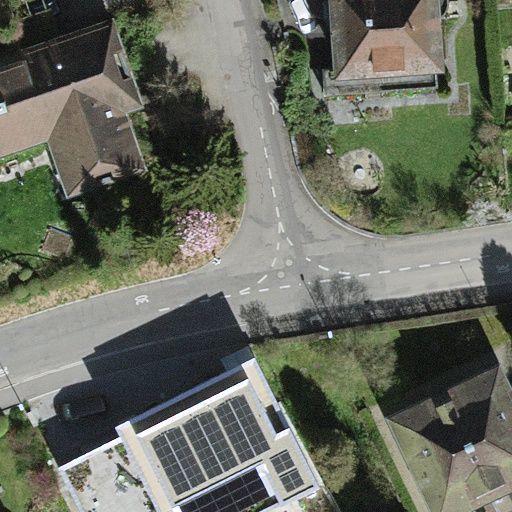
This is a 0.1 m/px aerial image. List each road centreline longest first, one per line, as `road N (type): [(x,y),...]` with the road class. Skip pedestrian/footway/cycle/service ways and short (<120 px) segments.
road 1 (unclassified): [(300,283),(0,362)]
road 2 (residential): [(300,283),(218,0)]
road 3 (unclassified): [(511,257),(300,283)]
